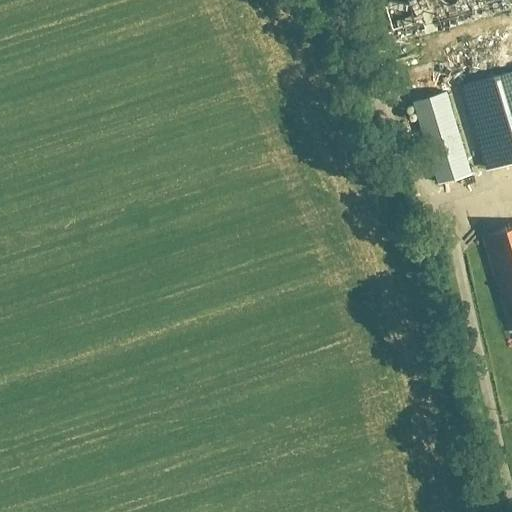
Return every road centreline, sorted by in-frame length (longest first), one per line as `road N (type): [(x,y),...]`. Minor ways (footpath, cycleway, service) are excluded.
road 1 (track): [(511,502),(470,327),(460,220),(511,204)]
road 2 (track): [(460,220),(426,186),(330,0)]
